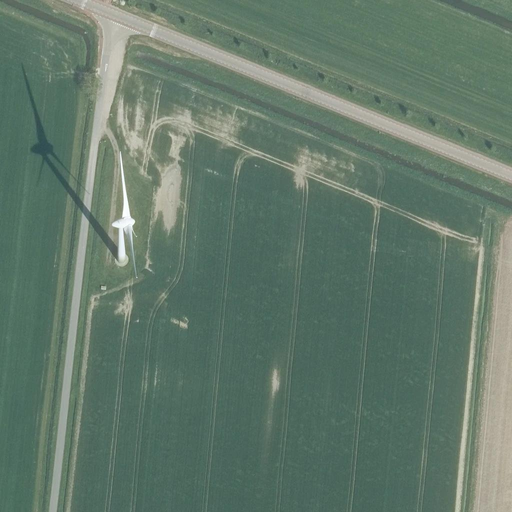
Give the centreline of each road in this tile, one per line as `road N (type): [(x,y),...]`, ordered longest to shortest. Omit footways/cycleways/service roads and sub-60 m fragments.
road 1 (unclassified): [(50,511),(111,15)]
road 2 (secondary): [(511,179),(111,15)]
